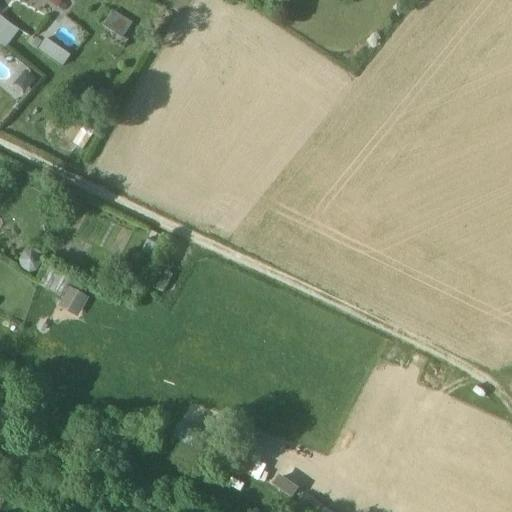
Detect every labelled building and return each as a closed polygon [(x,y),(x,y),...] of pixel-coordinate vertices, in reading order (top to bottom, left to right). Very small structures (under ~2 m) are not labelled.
[(125,36),(132,19),(111,10),(103,27),(125,36)] [(0,16),(0,45),(5,49),(20,31),(14,27),(0,16)] [(60,65),(68,56),(46,38),(39,47),(60,65)] [(25,92),(33,77),(24,72),(16,87),(25,92)] [(58,304),(77,317),(90,299),(71,286),(58,304)] [(269,490),(290,501),(299,486),(278,474),(269,490)]
